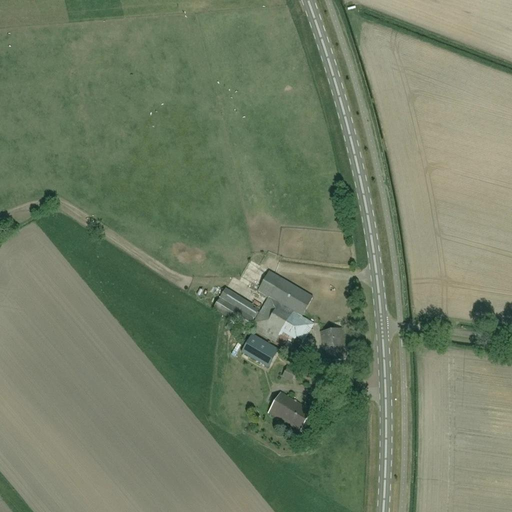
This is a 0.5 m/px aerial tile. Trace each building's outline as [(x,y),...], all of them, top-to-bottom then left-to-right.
[(305,366),(311,355),(293,345),(297,338),(303,342),(314,324),(302,317),(313,298),(269,273),(258,292),(269,299),(252,328),(285,348),(282,352),(305,366)] [(216,302),(223,292),(219,289),(212,300),(216,302)] [(228,289),(219,303),(252,325),(261,310),(228,289)] [(324,348),(345,344),(342,329),(321,333),(324,348)] [(268,369),(276,356),(267,351),(270,346),(252,335),(241,353),(268,369)] [(345,344),(324,348),(326,363),(347,360),(345,344)] [(287,374),(297,378),(300,372),(290,368),(287,374)] [(300,432),(312,412),(281,393),(269,414),(300,432)]
